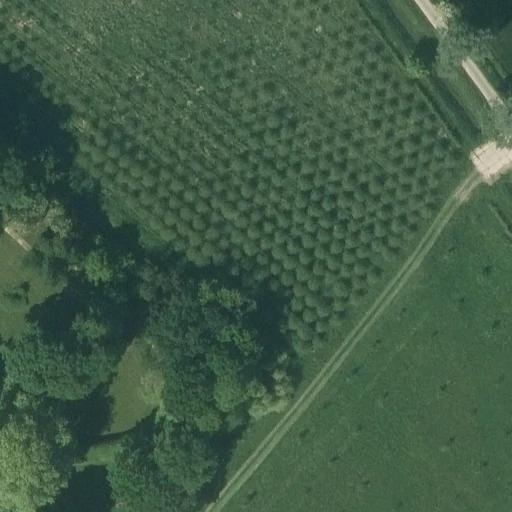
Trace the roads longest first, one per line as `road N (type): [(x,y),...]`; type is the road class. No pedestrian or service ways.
road 1 (track): [(231,511),(323,409),(343,341),(487,186),(511,122)]
road 2 (unclassified): [(511,122),(422,0)]
